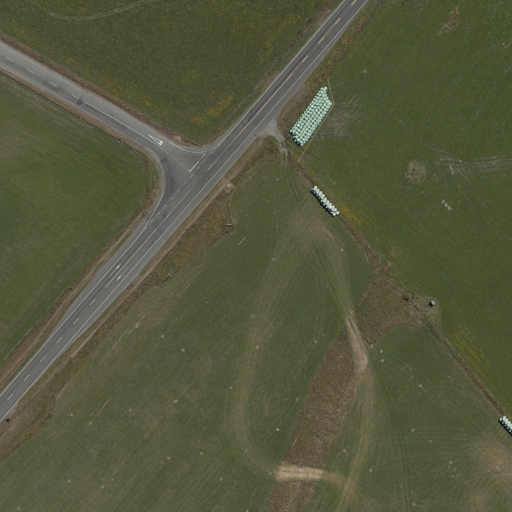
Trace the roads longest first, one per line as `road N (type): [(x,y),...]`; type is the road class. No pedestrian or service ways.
road 1 (primary): [(198,179),(0,409)]
road 2 (primary): [(354,0),(198,179)]
road 3 (unclassified): [(0,54),(151,141),(198,179)]
